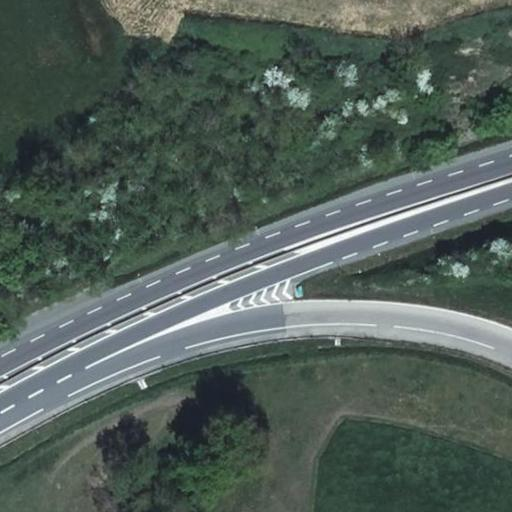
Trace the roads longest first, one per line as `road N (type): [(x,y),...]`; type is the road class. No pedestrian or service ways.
road 1 (trunk): [(0,408),(255,281),(511,193)]
road 2 (trunk): [(511,162),(240,254),(0,371)]
road 3 (trunk): [(0,413),(176,342),(262,318),(339,310),(421,317),(511,342)]
